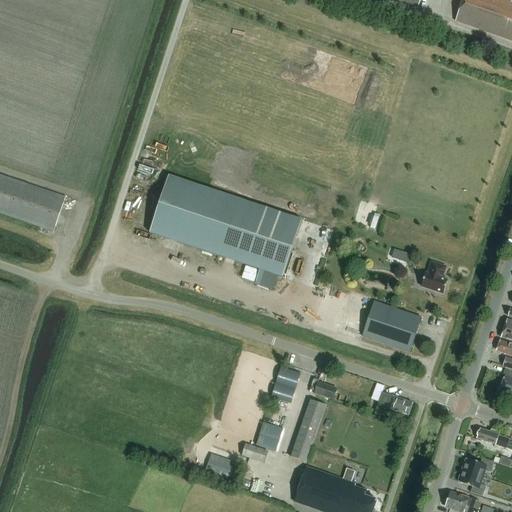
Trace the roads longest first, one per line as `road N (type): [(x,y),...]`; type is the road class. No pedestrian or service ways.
road 1 (unclassified): [(278,344),(0,265)]
road 2 (residential): [(425,394),(278,344)]
road 3 (residential): [(464,408),(511,269)]
road 4 (residential): [(387,511),(425,394)]
